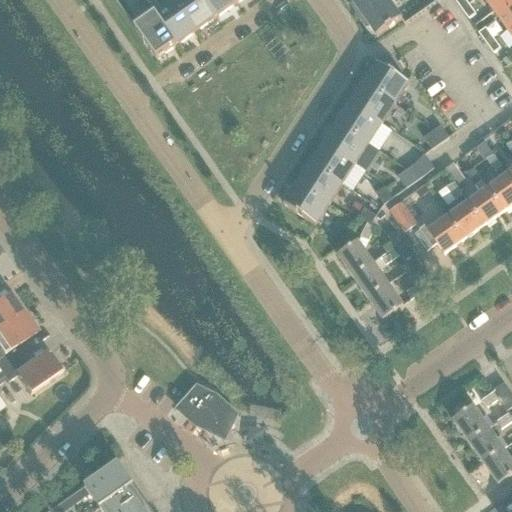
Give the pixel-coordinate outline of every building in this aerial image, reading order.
[(177,0),(175,2),(197,33),(217,19),(203,0),(177,0)] [(232,0),(203,0),(217,19),(236,5),(232,0)] [(349,0),(361,15),(382,0),(349,0)] [(387,0),(382,0),(361,15),(377,39),(402,21),(387,0)] [(462,10),(469,5),(464,0),(454,0),(462,10)] [(511,0),(484,0),(494,13),(511,0)] [(511,0),(494,13),(507,30),(511,26),(511,0)] [(197,33),(175,2),(155,16),(177,47),(197,33)] [(469,5),(462,10),(469,21),(476,16),(469,5)] [(177,47),(155,16),(135,30),(157,61),(177,47)] [(479,34),(486,45),(493,40),(486,29),(479,34)] [(501,50),(493,40),(486,45),(494,55),(501,50)] [(364,85),(396,105),(409,85),(377,64),(364,85)] [(396,105),(364,85),(351,105),(382,126),(396,105)] [(337,125),(369,146),(382,126),(351,105),(337,125)] [(324,146),(356,166),(369,146),(337,125),(324,146)] [(441,146),(449,140),(440,127),(432,133),(441,146)] [(441,146),(432,133),(424,138),(433,151),(441,146)] [(477,148),(475,150),(485,162),(488,160),(488,159),(494,157),(485,143),(484,144),(477,148)] [(311,166),(343,187),(356,166),(324,146),(311,166)] [(497,172),(502,167),(494,157),(488,159),(488,160),(497,172)] [(298,186),(330,207),(343,187),(311,166),(298,186)] [(406,172),(415,184),(423,179),(414,166),(406,172)] [(489,190),(475,169),(467,175),(481,196),(469,205),(485,228),(505,213),(489,190)] [(415,184),(406,172),(398,177),(407,190),(415,184)] [(489,190),(505,213),(511,208),(511,182),(508,177),(489,190)] [(457,200),(462,195),(454,184),(448,187),(457,200)] [(330,207),(298,186),(285,207),(316,227),(330,207)] [(425,187),(416,194),(420,201),(430,194),(425,187)] [(385,206),(393,200),(384,188),(376,193),(385,206)] [(449,219),(465,242),(485,228),(469,205),(449,219)] [(417,226),(403,206),(390,215),(404,235),(417,226)] [(368,225),(374,217),(361,208),(355,216),(368,225)] [(465,242),(449,219),(428,233),(445,256),(465,242)] [(368,226),(360,240),(368,244),(375,231),(368,226)] [(346,242),(340,234),(327,243),(333,251),(346,242)] [(373,265),(358,244),(338,258),(353,279),(373,265)] [(405,245),(397,250),(405,262),(414,257),(405,245)] [(394,250),(373,265),(353,279),(368,300),(388,286),(378,272),(399,258),(394,250)] [(403,308),(388,286),(368,300),(383,321),(403,308)] [(418,287),(408,294),(412,302),(423,294),(418,287)] [(0,332),(24,315),(11,297),(0,304),(0,332)] [(0,351),(4,357),(0,359),(0,370),(2,373),(22,359),(16,349),(37,334),(24,315),(0,332),(0,351)] [(2,373),(9,383),(18,377),(31,396),(64,373),(50,354),(29,368),(22,359),(2,373)] [(508,416),(511,412),(511,397),(504,386),(482,402),(489,412),(500,405),(508,416)] [(216,398),(195,388),(178,410),(197,425),(220,436),(232,412),(216,398)] [(488,430),(474,408),(454,423),(468,444),(488,430)] [(468,444),(483,465),(503,451),(488,430),(468,444)] [(503,451),(483,465),(498,486),(511,476),(511,462),(511,463),(503,451)] [(96,481),(109,500),(133,484),(119,465),(96,481)] [(91,495),(99,507),(109,500),(96,481),(86,488),(91,495)] [(102,511),(131,511),(145,502),(133,484),(109,500),(99,507),(102,511)] [(86,488),(55,510),(56,511),(66,511),(91,495),(86,488)] [(131,511),(152,511),(145,502),(131,511)]
